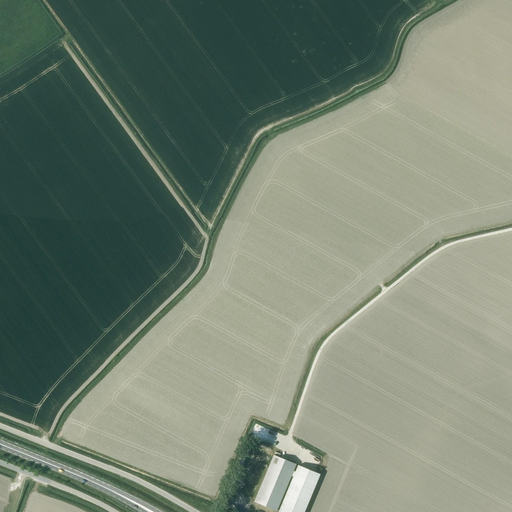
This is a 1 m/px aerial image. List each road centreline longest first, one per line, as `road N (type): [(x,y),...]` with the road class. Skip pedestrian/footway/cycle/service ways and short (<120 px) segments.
road 1 (unclassified): [(194,511),(131,477),(0,425)]
road 2 (trunk): [(150,511),(0,443)]
road 3 (unclassified): [(113,511),(0,462)]
